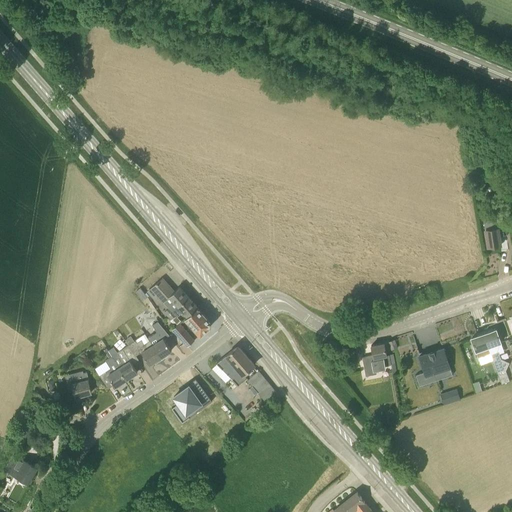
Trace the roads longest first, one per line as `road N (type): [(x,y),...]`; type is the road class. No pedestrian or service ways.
road 1 (secondary): [(205,277),(0,43)]
road 2 (tertiary): [(47,511),(100,424),(238,324)]
road 3 (tertiary): [(283,302),(321,327),(361,336),(511,284)]
road 4 (primary): [(322,0),(511,77)]
road 5 (secondary): [(411,511),(277,361)]
